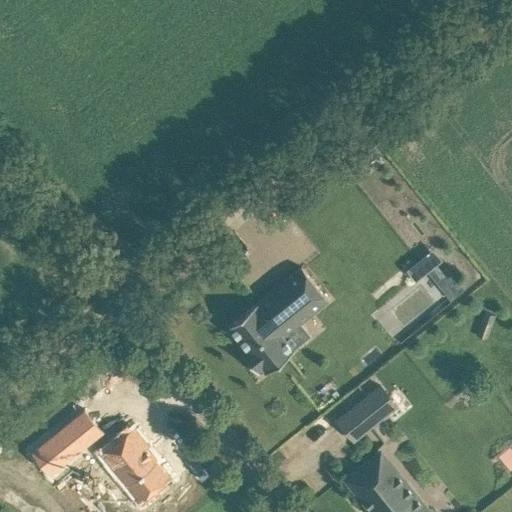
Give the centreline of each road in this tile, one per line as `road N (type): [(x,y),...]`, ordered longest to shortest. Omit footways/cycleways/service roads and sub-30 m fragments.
road 1 (unclassified): [(110,297),(481,0)]
road 2 (unclassified): [(284,511),(110,297)]
road 3 (unclassified): [(110,297),(0,160)]
road 4 (track): [(0,396),(97,319),(110,297)]
